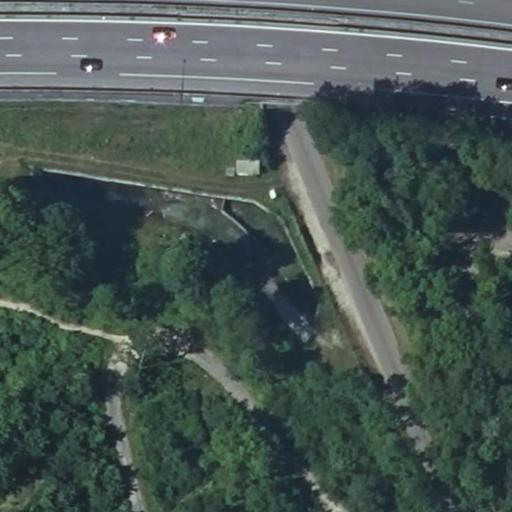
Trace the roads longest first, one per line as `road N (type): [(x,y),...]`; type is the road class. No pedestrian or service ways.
road 1 (tertiary): [(256,0),(457,511)]
road 2 (motorway): [(0,52),(258,60),(511,83)]
road 3 (unclassified): [(154,511),(135,353),(199,347),(351,511)]
road 4 (track): [(511,475),(507,390),(469,271),(474,252),(488,242),(511,250)]
